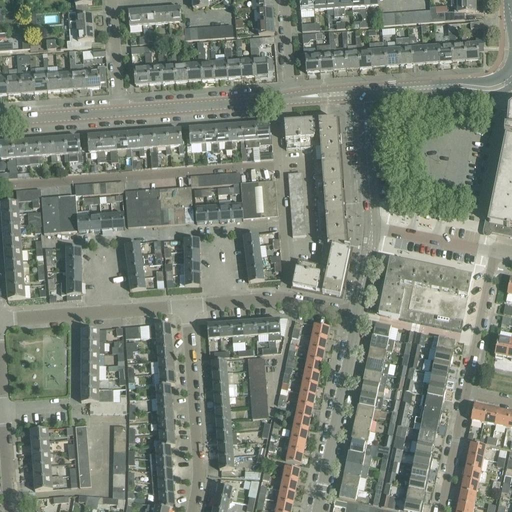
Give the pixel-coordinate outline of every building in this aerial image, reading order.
[(91,0),(74,0),(75,7),(76,7),(76,12),(88,11),(88,6),(92,5),(91,0)] [(192,0),(193,10),(208,9),(208,2),(212,1),(214,1),(213,0),(192,0)] [(271,0),(256,0),(257,11),(272,10),(271,0)] [(312,0),(299,0),(300,13),(314,12),(312,0)] [(325,0),(312,0),(314,12),(327,11),(325,0)] [(338,0),(325,0),(327,11),(334,11),(334,19),(340,19),(339,10),(338,0)] [(351,0),(338,0),(339,10),(340,19),(345,18),(346,18),(345,10),(352,9),(351,0)] [(364,0),(351,0),(352,9),(353,15),(357,14),(358,15),(359,15),(360,16),(361,16),(361,17),(362,18),(362,19),(362,20),(362,21),(362,22),(362,23),(361,24),(361,25),(360,25),(360,26),(360,29),(367,29),(366,22),(365,8),(364,0)] [(377,0),(364,0),(365,8),(378,7),(377,0)] [(454,14),(444,14),(445,23),(465,22),(464,14),(475,14),(475,0),(450,0),(451,8),(454,8),(454,14)] [(180,9),(167,10),(168,25),(182,24),(180,9)] [(429,9),(429,12),(430,12),(431,24),(445,23),(444,14),(435,15),(435,9),(429,9)] [(167,10),(154,11),(155,26),(168,25),(167,10)] [(272,10),(257,11),(258,24),(273,23),(272,10)] [(76,12),(68,13),(69,32),(94,30),(93,17),(89,17),(88,11),(76,12)] [(154,11),(141,12),(143,27),(155,26),(154,11)] [(141,12),(128,13),(129,28),(143,27),(141,12)] [(258,24),(252,24),(252,31),(258,30),(259,37),(274,36),(273,23),(258,24)] [(315,25),(301,26),(302,34),(315,33),(315,25)] [(449,47),(451,47),(452,64),(465,63),(464,46),(462,46),(456,47),(455,34),(455,33),(454,33),(456,28),(456,27),(457,27),(458,27),(459,28),(459,29),(461,29),(461,25),(447,26),(449,47)] [(95,42),(94,30),(69,32),(70,43),(67,43),(67,50),(91,49),(91,43),(95,42)] [(333,73),(347,72),(345,55),(343,55),(336,56),(335,44),(334,44),(333,34),(329,35),(330,48),(330,56),(332,56),(333,73)] [(467,34),(461,34),(462,46),(464,46),(465,63),(479,62),(478,54),(483,53),(482,41),(476,41),(476,45),(467,46),(466,38),(467,38),(467,34)] [(439,65),(452,64),(451,47),(449,47),(443,48),(442,35),(435,36),(436,48),(438,48),(439,65)] [(315,36),(302,37),(303,45),(308,44),(311,41),(316,41),(315,36)] [(415,39),(409,40),(410,50),(411,50),(413,67),(426,66),(424,49),(423,49),(417,50),(416,39),(415,39)] [(347,72),(360,71),(358,54),(357,54),(348,55),(347,40),(342,41),(343,55),(345,55),(347,72)] [(360,71),(373,70),(372,53),(370,53),(361,54),(360,40),(355,40),(357,54),(358,54),(360,71)] [(396,41),(396,51),(398,51),(399,68),(413,67),(411,50),(410,50),(404,51),(403,40),(396,41)] [(427,41),(422,41),(423,49),(424,49),(426,66),(439,65),(438,48),(436,48),(427,49),(427,41)] [(46,43),(47,52),(56,51),(56,42),(46,43)] [(383,44),(369,45),(370,53),(372,53),(373,70),(386,69),(385,52),(383,52),(383,44)] [(385,52),(386,69),(399,68),(398,51),(396,51),(388,52),(387,44),(383,44),(383,52),(385,52)] [(39,45),(30,45),(30,53),(39,52),(39,45)] [(319,57),(320,74),(333,73),(332,56),(330,56),(330,48),(316,49),(317,57),(319,57)] [(258,50),(250,51),(251,62),(253,62),(254,79),(268,78),(267,71),(274,71),(273,61),(267,61),(259,61),(258,50)] [(308,50),(303,50),(304,64),(306,64),(307,75),(320,74),(319,57),(317,57),(308,58),(308,50)] [(231,51),(224,52),(225,64),(227,64),(228,81),(241,80),(240,63),(238,63),(232,64),(231,51)] [(198,52),(199,66),(200,66),(202,83),(215,82),(214,65),(212,65),(206,66),(205,52),(204,52),(198,52)] [(212,65),(214,65),(215,82),(228,81),(227,64),(225,64),(216,65),(215,53),(211,53),(212,65)] [(75,54),(69,54),(71,75),(73,75),(74,92),(80,92),(80,94),(87,94),(87,91),(86,74),(84,74),(83,67),(76,67),(75,54)] [(148,55),(145,55),(146,70),(148,70),(149,87),(162,86),(161,69),(159,69),(150,70),(150,68),(152,65),(151,55),(148,55)] [(240,63),(241,80),(254,79),(253,62),(251,62),(243,63),(242,55),(238,55),(238,63),(240,63)] [(172,68),(174,68),(175,85),(188,84),(187,67),(185,67),(177,68),(176,56),(171,56),(172,68)] [(29,57),(16,58),(17,72),(22,71),(22,67),(30,66),(29,57)] [(158,57),(159,69),(161,69),(162,86),(175,85),(174,68),(172,68),(164,69),(163,57),(158,57)] [(187,67),(188,84),(202,83),(200,66),(199,66),(190,67),(189,59),(185,59),(185,67),(187,67)] [(47,60),(43,60),(44,77),(46,77),(47,94),(61,93),(59,76),(57,76),(49,77),(47,60)] [(86,74),(87,91),(100,90),(100,84),(106,84),(105,69),(98,69),(98,73),(88,74),(88,66),(83,67),(84,74),(86,74)] [(61,68),(57,69),(57,76),(59,76),(61,93),(74,92),(73,75),(71,75),(62,76),(61,68)] [(35,70),(31,71),(31,78),(33,78),(34,95),(47,94),(46,77),(44,77),(36,78),(35,70)] [(146,70),(134,70),(134,71),(133,71),(133,77),(135,77),(135,88),(149,87),(148,70),(146,70)] [(22,71),(17,72),(18,79),(20,79),(21,96),(34,95),(33,78),(31,78),(22,79),(22,71)] [(17,72),(4,73),(5,80),(7,80),(8,97),(21,96),(20,79),(18,79),(17,72)] [(310,123),(284,125),(286,151),(312,150),(319,245),(324,246),(332,248),(336,248),(346,250),(337,121),(323,122),(310,123)] [(492,235),(511,239),(511,237),(511,123),(510,124),(509,130),(505,130),(504,137),(506,138),(488,229),(492,235)] [(257,142),(259,142),(259,148),(272,147),(271,135),(270,135),(269,124),(255,125),(257,142)] [(255,125),(242,126),(244,143),(245,143),(246,150),(259,149),(259,148),(259,142),(257,142),(255,125)] [(244,143),(242,126),(229,127),(230,144),(232,144),(241,143),(242,163),(247,163),(246,150),(245,143),(244,143)] [(217,145),(219,145),(225,144),(226,152),(233,152),(232,144),(230,144),(229,127),(216,128),(217,145)] [(217,145),(216,128),(203,129),(204,146),(206,146),(211,145),(212,153),(212,154),(213,154),(213,155),(214,155),(215,155),(220,155),(220,152),(219,145),(217,145)] [(202,154),(206,153),(206,146),(204,146),(203,129),(189,130),(191,147),(201,146),(202,154)] [(168,148),(170,148),(179,148),(179,155),(184,155),(183,141),(181,141),(181,131),(167,132),(168,148)] [(144,150),(150,150),(152,170),(159,170),(157,149),(155,149),(154,132),(141,133),(142,150),(144,150)] [(166,156),(171,156),(170,148),(168,148),(167,132),(154,132),(155,149),(157,149),(166,149),(166,156)] [(129,151),(131,151),(139,150),(140,158),(144,158),(144,150),(142,150),(141,133),(128,134),(129,151)] [(116,152),(118,152),(126,151),(127,159),(131,159),(131,151),(129,151),(128,134),(114,135),(116,152)] [(111,164),(118,163),(118,152),(116,152),(114,135),(101,136),(103,153),(104,153),(110,153),(111,164)] [(98,163),(105,163),(104,153),(103,153),(101,136),(88,137),(89,154),(98,154),(98,163)] [(79,138),(66,139),(67,156),(69,156),(69,163),(83,162),(82,149),(80,149),(79,138)] [(67,156),(66,139),(53,140),(54,157),(56,157),(64,156),(65,164),(69,163),(69,156),(67,156)] [(53,140),(39,141),(41,158),(42,158),(51,157),(52,165),(56,164),(56,157),(54,157),(53,140)] [(39,166),(43,165),(42,158),(41,158),(39,141),(26,142),(27,159),(29,158),(38,158),(39,166)] [(26,142),(13,143),(14,160),(16,159),(17,167),(30,166),(29,158),(27,159),(26,142)] [(9,160),(10,174),(0,175),(0,181),(17,180),(17,167),(16,159),(14,160),(13,143),(0,143),(0,149),(1,161),(9,160)] [(288,176),(289,186),(302,185),(302,175),(288,176)] [(260,220),(277,219),(275,183),(258,184),(260,220)] [(241,195),(242,206),(243,221),(260,220),(258,184),(241,186),(241,195)] [(303,196),(302,185),(289,186),(290,197),(303,196)] [(234,189),(229,189),(230,196),(241,195),(241,186),(234,186),(233,186),(234,189)] [(191,189),(158,192),(161,228),(194,226),(191,189)] [(144,230),(161,228),(158,192),(142,193),(144,230)] [(128,231),(144,230),(142,193),(125,194),(128,231)] [(304,206),(303,196),(290,197),(290,207),(304,206)] [(77,215),(76,198),(58,199),(61,235),(78,234),(77,215)] [(61,235),(58,199),(41,200),(41,202),(42,214),(43,228),(44,236),(61,235)] [(407,208),(392,203),(389,213),(404,217),(407,208)] [(1,217),(19,216),(18,204),(17,204),(0,205),(1,217)] [(243,222),(243,221),(242,206),(230,207),(231,223),(243,222)] [(305,217),(304,206),(290,207),(291,218),(305,217)] [(220,224),(231,223),(230,207),(219,208),(220,224)] [(209,225),(220,224),(219,208),(207,209),(209,225)] [(197,226),(209,225),(207,209),(196,210),(197,226)] [(42,214),(28,215),(29,227),(35,227),(41,226),(41,228),(43,228),(42,214)] [(89,214),(77,215),(78,234),(79,235),(90,234),(89,217),(89,214)] [(125,231),(124,215),(112,216),(113,232),(125,231)] [(2,229),(20,228),(19,216),(1,217),(2,229)] [(113,232),(112,216),(101,217),(102,233),(113,232)] [(102,233),(101,217),(89,217),(90,234),(102,233)] [(305,227),(305,217),(291,218),(292,228),(305,227)] [(306,238),(305,227),(292,228),(293,239),(306,238)] [(20,228),(2,229),(3,241),(21,240),(20,228)] [(243,238),(244,250),(260,248),(259,236),(243,238)] [(21,240),(3,241),(4,253),(22,252),(21,240)] [(184,253),(200,253),(200,241),(184,242),(184,253)] [(124,247),(126,259),(142,257),(140,245),(124,247)] [(320,267),(314,293),(326,295),(340,298),(349,250),(346,250),(336,248),(332,248),(324,246),(320,267)] [(262,259),(260,248),(244,250),(245,261),(262,259)] [(66,257),(64,257),(65,262),(82,262),(82,250),(65,250),(66,257)] [(5,265),(23,264),(22,252),(4,253),(5,265)] [(200,264),(200,253),(184,253),(184,265),(200,264)] [(142,257),(126,259),(127,270),(143,268),(149,267),(147,256),(142,257)] [(280,258),(271,258),(271,265),(274,265),(275,269),(281,269),(280,258)] [(245,261),(247,273),(263,271),(262,259),(245,261)] [(82,273),(82,262),(65,262),(66,262),(66,274),(82,273)] [(298,262),(292,288),(314,293),(320,267),(298,262)] [(6,277),(24,276),(23,264),(5,265),(6,277)] [(201,276),(200,264),(184,265),(184,276),(201,276)] [(390,264),(387,282),(406,286),(413,288),(412,295),(404,294),(403,303),(401,312),(399,321),(406,322),(460,333),(463,323),(462,323),(462,322),(467,298),(471,281),(459,278),(459,280),(456,279),(456,278),(432,273),(432,274),(429,274),(429,272),(405,267),(404,269),(402,268),(402,266),(390,264)] [(127,270),(129,281),(145,279),(143,268),(127,270)] [(264,282),(263,271),(247,273),(248,284),(264,282)] [(82,285),(82,273),(66,274),(66,285),(82,285)] [(6,277),(7,289),(24,288),(24,276),(6,277)] [(201,288),(201,276),(184,276),(185,288),(201,288)] [(146,291),(145,279),(129,281),(130,293),(146,291)] [(382,304),(379,317),(399,321),(401,312),(403,303),(404,294),(412,295),(413,288),(406,286),(387,282),(383,302),(384,302),(384,305),(382,304)] [(66,285),(61,285),(61,297),(67,297),(81,297),(83,297),(82,285),(66,285)] [(7,289),(8,301),(25,300),(24,288),(7,289)] [(280,321),(267,322),(268,337),(269,343),(276,343),(281,342),(281,337),(284,338),(288,321),(283,320),(280,321)] [(256,338),(268,337),(267,322),(255,323),(256,338)] [(255,323),(243,324),(244,339),(256,338),(255,323)] [(231,324),(219,325),(221,340),(232,339),(231,324)] [(245,345),(244,339),(243,324),(231,324),(232,339),(233,346),(245,345)] [(208,341),(221,340),(219,325),(207,326),(208,341)] [(150,340),(156,340),(171,339),(170,326),(149,328),(150,340)] [(375,326),(372,338),(389,341),(391,329),(375,326)] [(314,327),(311,338),(327,342),(330,330),(314,327)] [(140,329),(125,330),(126,341),(141,340),(141,341),(150,340),(149,328),(140,329)] [(99,332),(81,332),(81,344),(99,344),(99,332)] [(414,334),(407,333),(404,344),(412,346),(414,334)] [(417,335),(415,347),(420,348),(424,349),(426,337),(422,336),(417,335)] [(325,353),(327,342),(311,338),(309,350),(325,353)] [(372,338),(370,349),(386,353),(392,354),(395,342),(389,341),(372,338)] [(431,350),(436,351),(453,355),(455,343),(434,338),(431,350)] [(511,341),(499,338),(495,357),(495,359),(503,360),(503,358),(507,359),(511,341)] [(172,351),(171,339),(156,340),(157,352),(172,351)] [(276,343),(269,343),(269,350),(270,356),(277,356),(277,350),(276,350),(276,343)] [(81,356),(104,356),(105,356),(105,344),(99,344),(81,344),(81,356)] [(137,344),(126,345),(127,354),(133,353),(137,353),(137,344)] [(412,346),(404,344),(404,345),(406,345),(404,356),(409,357),(412,346)] [(370,349),(368,361),(384,364),(386,353),(370,349)] [(323,364),(325,353),(309,350),(307,361),(323,364)] [(172,351),(157,352),(158,364),(173,363),(172,351)] [(451,366),(453,355),(436,351),(434,363),(451,366)] [(81,356),(81,368),(99,368),(99,362),(104,362),(104,356),(81,356)] [(409,357),(404,356),(401,368),(407,369),(409,357)] [(320,376),(323,364),(307,361),(304,372),(320,376)] [(368,361),(365,372),(382,376),(388,377),(390,367),(390,365),(384,364),(368,361)] [(431,362),(429,374),(432,374),(448,378),(451,366),(434,363),(431,362)] [(174,375),(173,363),(158,364),(159,376),(174,375)] [(227,375),(226,363),(212,364),(212,376),(227,375)] [(81,368),(81,380),(99,380),(106,380),(106,368),(104,368),(99,368),(81,368)] [(407,369),(401,368),(399,379),(405,380),(407,369)] [(318,387),(320,376),(304,372),(302,384),(318,387)] [(365,372),(363,384),(385,388),(388,377),(382,376),(365,372)] [(446,389),(448,378),(432,374),(429,386),(446,389)] [(159,376),(154,376),(154,389),(156,388),(171,387),(175,387),(174,375),(159,376)] [(212,376),(213,388),(228,387),(227,375),(212,376)] [(405,380),(399,379),(397,391),(402,392),(405,380)] [(99,380),(81,380),(81,392),(99,392),(99,380)] [(316,398),(318,387),(302,384),(300,395),(316,398)] [(363,384),(360,395),(377,399),(378,393),(384,394),(385,388),(363,384)] [(421,396),(424,397),(443,401),(446,389),(429,386),(423,385),(421,396)] [(171,387),(156,388),(157,401),(172,400),(171,387)] [(229,399),(228,387),(213,388),(214,400),(229,399)] [(402,392),(397,391),(394,402),(400,403),(402,392)] [(102,404),(108,404),(113,404),(113,392),(99,392),(81,392),(81,404),(90,404),(96,404),(102,404)] [(313,409),(316,398),(300,395),(298,406),(313,409)] [(360,395),(358,407),(375,410),(380,411),(383,400),(377,399),(360,395)] [(424,397),(422,408),(422,409),(441,412),(443,401),(424,397)] [(214,400),(215,412),(230,411),(229,399),(214,400)] [(157,401),(152,401),(153,413),(158,413),(173,412),(172,400),(157,401)] [(400,403),(394,402),(392,414),(398,415),(400,403)] [(311,421),(313,409),(298,406),(295,418),(311,421)] [(475,406),(471,422),(483,425),(487,407),(479,406),(479,407),(475,406)] [(358,407),(356,418),(372,422),(375,410),(358,407)] [(483,425),(495,427),(498,411),(494,410),(495,409),(487,407),(483,425)] [(267,408),(256,409),(257,421),(268,420),(267,408)] [(422,409),(420,420),(439,424),(440,424),(442,413),(441,412),(422,409)] [(502,412),(498,411),(495,427),(507,430),(510,412),(503,410),(502,412)] [(215,412),(216,424),(231,423),(230,411),(215,412)] [(174,423),(173,412),(158,413),(159,425),(174,423)] [(398,415),(392,414),(390,425),(395,426),(398,415)] [(309,432),(311,421),(295,418),(293,429),(309,432)] [(356,418),(353,430),(370,433),(372,422),(356,418)] [(420,432),(436,435),(439,424),(420,420),(415,419),(414,425),(421,426),(420,432)] [(174,423),(159,425),(159,436),(174,435),(174,423)] [(232,435),(231,423),(216,424),(217,436),(232,435)] [(395,426),(390,425),(387,437),(393,438),(395,426)] [(398,428),(396,439),(401,440),(405,441),(407,429),(403,429),(398,428)] [(306,443),(309,432),(293,429),(291,440),(306,443)] [(353,430),(351,441),(368,445),(370,433),(353,430)] [(30,432),(31,445),(49,443),(48,431),(30,432)] [(418,444),(434,447),(436,435),(420,432),(418,444)] [(175,448),(174,435),(159,436),(160,449),(171,448),(175,448)] [(217,436),(218,448),(233,447),(232,435),(217,436)] [(393,438),(387,437),(385,448),(391,449),(393,438)] [(396,439),(393,451),(399,452),(403,452),(404,446),(405,441),(401,440),(396,439)] [(304,455),(306,443),(291,440),(288,452),(304,455)] [(351,441),(349,453),(370,457),(373,446),(367,445),(368,445),(351,441)] [(50,455),(49,443),(31,445),(32,457),(50,455)] [(434,447),(418,444),(415,455),(432,458),(434,447)] [(468,457),(484,461),(486,449),(470,445),(470,446),(469,445),(467,453),(469,453),(468,457)] [(218,448),(219,460),(234,459),(233,447),(218,448)] [(156,456),(150,456),(150,462),(151,462),(157,461),(171,460),(171,448),(160,449),(156,449),(156,456)] [(391,449),(385,448),(383,460),(388,461),(391,449)] [(393,451),(391,462),(396,463),(398,464),(401,464),(403,453),(403,452),(399,452),(393,451)] [(302,466),(304,455),(288,452),(286,463),(302,466)] [(349,453),(346,464),(369,469),(370,469),(372,458),(370,458),(370,457),(349,453)] [(51,467),(50,455),(32,457),(33,469),(51,467)] [(433,459),(432,458),(415,455),(413,467),(429,470),(430,470),(433,459)] [(481,472),(484,461),(468,457),(467,461),(465,461),(464,469),(481,472)] [(235,471),(234,459),(219,460),(220,472),(235,471)] [(172,472),(171,460),(157,461),(157,473),(172,472)] [(388,461),(383,460),(380,471),(386,472),(388,461)] [(391,462),(389,474),(394,475),(396,475),(398,464),(396,463),(391,462)] [(346,464),(344,476),(360,479),(366,480),(367,481),(369,469),(346,464)] [(411,478),(427,482),(429,470),(413,467),(406,465),(405,471),(412,473),(411,478)] [(33,469),(34,481),(52,479),(51,467),(33,469)] [(298,484),(300,472),(285,469),(282,481),(298,484)] [(479,484),(481,472),(464,469),(462,477),(464,477),(463,481),(479,484)] [(386,472),(380,471),(378,483),(384,484),(386,472)] [(157,473),(151,473),(152,485),(158,485),(173,484),(172,472),(157,473)] [(389,474),(386,485),(392,486),(394,487),(396,475),(394,475),(389,474)] [(344,476),(342,487),(358,491),(360,479),(344,476)] [(63,478),(52,479),(34,481),(35,493),(53,491),(52,487),(63,486),(63,478)] [(427,482),(411,478),(408,490),(425,493),(426,493),(428,482),(427,482)] [(296,495),(298,484),(282,481),(280,492),(296,495)] [(460,485),(459,492),(477,496),(479,484),(463,481),(462,485),(460,485)] [(384,484),(378,483),(376,494),(381,496),(384,484)] [(158,485),(152,485),(153,497),(158,497),(159,497),(174,496),(173,484),(158,485)] [(218,487),(215,499),(230,502),(233,490),(218,487)] [(356,503),(358,491),(342,487),(339,499),(356,503)] [(260,494),(259,499),(265,501),(266,496),(267,489),(266,489),(261,488),(260,494)] [(405,489),(403,501),(406,501),(424,505),(425,497),(424,497),(425,493),(408,490),(405,489)] [(296,495),(280,492),(278,503),(293,506),(296,495)] [(474,508),(477,496),(459,492),(457,500),(459,500),(458,504),(474,508)] [(381,496),(376,494),(373,506),(379,508),(381,496)] [(158,497),(155,498),(155,508),(160,509),(170,511),(175,510),(174,496),(159,497),(158,497)] [(384,497),(382,508),(388,510),(390,498),(389,498),(384,497)] [(86,504),(85,508),(93,510),(97,511),(97,509),(99,499),(86,498),(86,504)] [(99,499),(97,509),(99,510),(109,511),(109,506),(111,500),(99,499)] [(218,511),(228,511),(230,502),(215,499),(213,511),(218,511)] [(258,504),(256,511),(263,511),(264,505),(265,501),(259,499),(258,504)] [(111,500),(109,506),(117,507),(117,510),(124,511),(125,501),(113,500),(111,500)] [(422,511),(424,505),(406,501),(403,511),(422,511)] [(292,511),(293,506),(278,503),(275,511),(292,511)]
